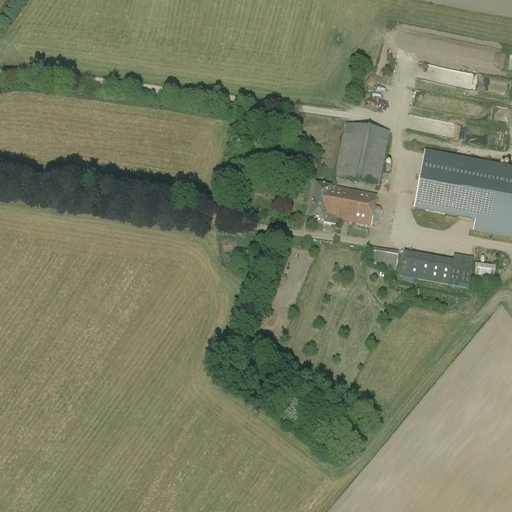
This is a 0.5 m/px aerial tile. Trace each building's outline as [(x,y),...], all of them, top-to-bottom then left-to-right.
[(345,124),(343,133),(334,179),(378,188),(387,143),(389,133),(345,124)] [(473,233),(511,240),(511,168),(424,152),(413,212),(474,224),(473,233)] [(231,171),(225,180),(229,186),(235,184),(239,187),(242,183),(244,184),(248,178),(238,171),(236,174),(231,171)] [(332,189),(330,188),(315,186),(309,219),(324,222),(323,225),(334,226),(333,233),(368,240),(377,196),(332,187),(332,189)] [(371,262),(379,263),(379,268),(396,270),(398,255),(372,253),(371,262)] [(455,261),(406,253),(403,277),(473,287),(475,259),(455,256),(455,261)] [(494,281),(496,266),(476,264),(474,279),(494,281)] [(265,313),(274,285),(264,282),(255,309),(265,313)]
